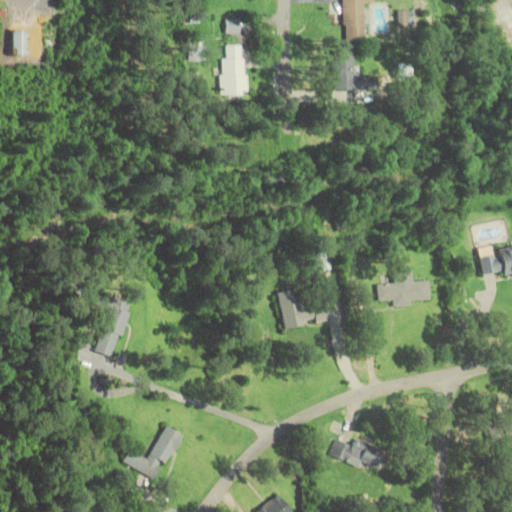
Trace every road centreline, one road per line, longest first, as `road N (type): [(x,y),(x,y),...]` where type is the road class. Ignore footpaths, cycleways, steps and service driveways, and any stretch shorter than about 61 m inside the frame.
road 1 (residential): [(203,511),(234,472),(298,420),(446,376)]
road 2 (residential): [(287,0),(289,145)]
road 3 (residential): [(436,511),(446,376)]
